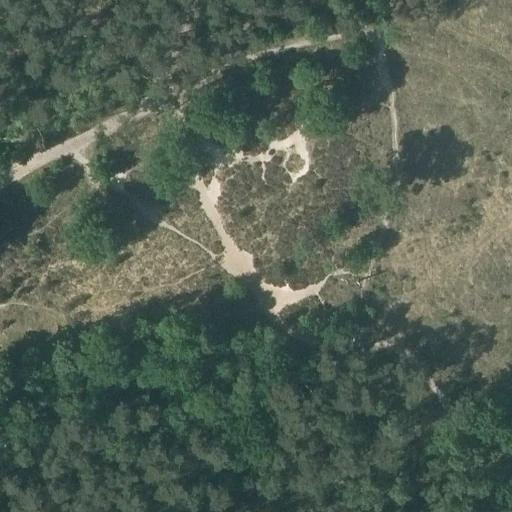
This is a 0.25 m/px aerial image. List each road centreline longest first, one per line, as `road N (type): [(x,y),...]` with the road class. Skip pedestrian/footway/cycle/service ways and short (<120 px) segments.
road 1 (track): [(173,91),(303,42),(387,37)]
road 2 (track): [(0,176),(173,91)]
